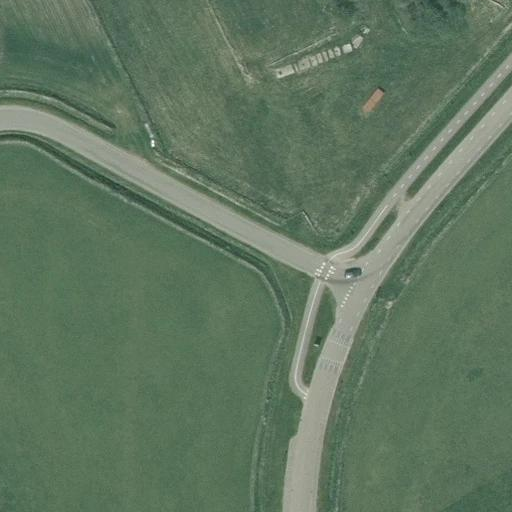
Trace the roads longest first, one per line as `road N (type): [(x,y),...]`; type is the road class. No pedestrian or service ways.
road 1 (tertiary): [(0,120),(63,134),(361,292)]
road 2 (tertiary): [(361,292),(424,200),(511,103)]
road 3 (tertiary): [(300,511),(318,400),(361,292)]
